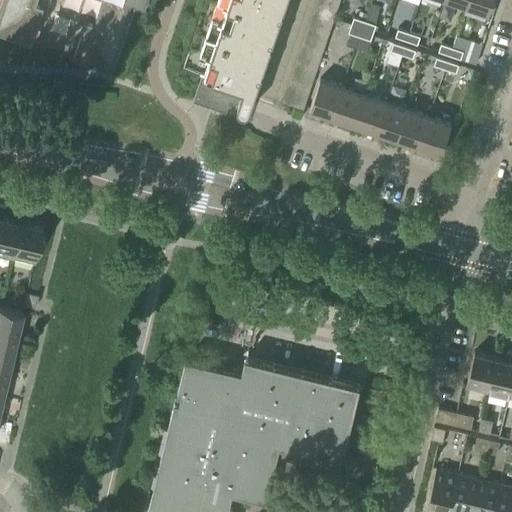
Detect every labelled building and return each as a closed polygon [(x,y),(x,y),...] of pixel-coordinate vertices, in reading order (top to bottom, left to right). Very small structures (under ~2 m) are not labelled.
[(1,0),(0,3),(0,34),(29,45),(42,7),(34,5),(35,0),(101,0),(93,25),(85,22),(72,59),(111,72),(134,5),(142,8),(144,0),(1,0)] [(212,18),(200,55),(210,58),(205,73),(201,72),(200,73),(202,74),(193,101),(226,112),(230,101),(238,104),(238,106),(238,108),(239,109),(240,110),(242,111),(243,111),(244,112),(246,111),(248,110),(249,109),(250,108),(251,107),(256,91),(245,87),(271,10),(282,14),(286,0),(218,0),(217,4),(227,7),(223,22),(212,18)] [(493,0),(468,0),(467,5),(489,13),(493,0)] [(362,28),(365,20),(354,16),(351,24),(362,28)] [(376,24),(365,20),(362,28),(373,31),(376,24)] [(360,35),(362,28),(351,24),(349,32),(360,35)] [(373,31),(362,28),(360,35),(371,39),(373,31)] [(396,36),(407,40),(409,32),(398,28),(396,36)] [(421,35),(409,32),(407,40),(418,43),(421,35)] [(402,53),(405,45),(394,41),(391,49),(402,53)] [(450,54),(452,46),(441,43),(439,50),(450,54)] [(416,49),(405,45),(402,53),(413,57),(416,49)] [(464,50),(452,46),(450,54),(461,58),(464,50)] [(434,64),(445,68),(448,60),(437,56),(434,64)] [(459,64),(448,60),(445,68),(456,72),(459,64)] [(342,86),(320,78),(310,108),(332,115),(342,86)] [(354,123),(364,93),(342,86),(332,115),(354,123)] [(376,130),(386,101),(364,93),(354,123),(376,130)] [(398,138),(408,108),(386,101),(376,130),(398,138)] [(419,145),(429,116),(408,108),(398,138),(419,145)] [(451,123),(429,116),(419,145),(442,153),(451,123)] [(0,253),(12,257),(21,222),(0,217),(0,253)] [(42,227),(21,222),(12,257),(33,262),(42,227)] [(23,304),(34,307),(37,295),(25,292),(23,304)] [(0,305),(0,327),(17,331),(22,310),(0,305)] [(0,349),(12,353),(17,331),(0,327),(0,349)] [(0,372),(6,374),(12,353),(0,349),(0,372)] [(507,397),(511,376),(511,352),(505,351),(504,359),(494,357),(486,392),(507,397)] [(486,392),(494,357),(473,352),(465,387),(486,392)] [(217,362),(186,356),(177,391),(181,392),(179,399),(174,398),(146,511),(230,511),(233,501),(230,500),(232,491),(263,497),(276,443),(279,444),(279,447),(341,463),(343,452),(348,432),(360,383),(245,355),(241,372),(216,365),(217,362)] [(472,416),(454,412),(437,408),(434,421),(469,429),(472,416)] [(477,430),(489,433),(492,420),(480,417),(477,430)] [(444,429),(433,426),(430,439),(441,442),(444,429)] [(484,451),(487,438),(476,436),(473,448),(484,451)] [(498,441),(487,438),(484,451),(496,454),(498,441)] [(447,511),(457,473),(435,468),(427,503),(437,505),(435,511),(447,511)] [(465,511),(469,511),(477,478),(457,473),(447,511),(459,511),(460,511),(465,511)] [(491,511),(498,483),(477,478),(469,511),(491,511)] [(511,511),(511,486),(498,483),(491,511),(511,511)]
